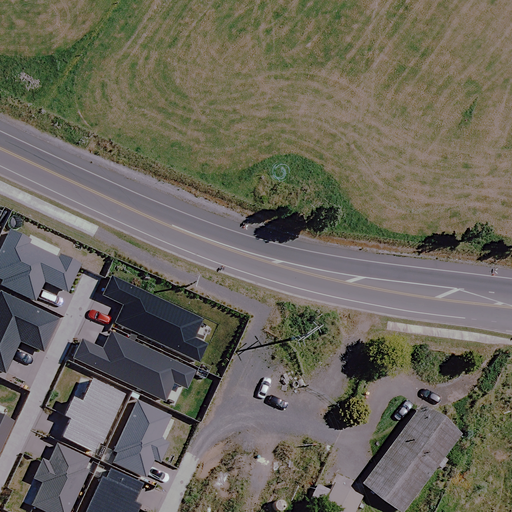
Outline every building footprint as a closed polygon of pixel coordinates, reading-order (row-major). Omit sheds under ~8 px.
[(29,238),(8,228),(0,245),(0,278),(2,279),(0,282),(0,283),(33,299),(42,279),(66,290),(79,262),(59,253),(57,257),(27,243),(29,238)] [(201,318),(110,276),(102,294),(122,303),(114,322),(198,360),(205,343),(192,337),(201,318)] [(0,369),(3,370),(17,339),(42,350),(57,318),(0,291),(0,369)] [(80,340),(72,357),(163,399),(171,381),(186,388),(193,370),(109,332),(101,349),(80,340)] [(100,442),(122,393),(91,379),(80,401),(71,397),(63,414),(69,417),(60,435),(92,450),(96,440),(100,442)] [(169,415),(136,400),(113,449),(117,451),(112,461),(144,476),(152,459),(158,461),(167,441),(159,438),(169,415)] [(420,405),(362,483),(400,511),(459,434),(420,405)] [(0,412),(0,441),(11,417),(0,412)] [(87,458),(56,443),(48,461),(41,458),(32,477),(41,481),(31,504),(47,511),(66,511),(86,470),(82,468),(87,458)] [(100,475),(83,511),(132,511),(137,504),(131,501),(140,483),(110,469),(106,478),(100,475)] [(329,481),(324,492),(311,486),(298,511),(349,511),(358,494),(329,481)]
